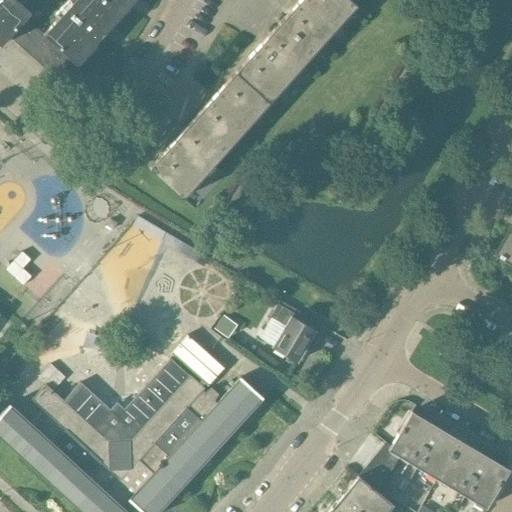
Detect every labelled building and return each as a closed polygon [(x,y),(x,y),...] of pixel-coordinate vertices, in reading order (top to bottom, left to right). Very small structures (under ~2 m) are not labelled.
[(30,13),(15,0),(0,0),(0,45),(1,46),(8,37),(25,19),(30,13)] [(76,64),(120,15),(103,0),(74,0),(43,35),(44,35),(53,43),(62,52),(72,60),(76,64)] [(103,0),(120,15),(133,0),(103,0)] [(313,54),(356,5),(350,0),(299,0),(279,23),(313,54)] [(17,46),(34,27),(25,19),(8,37),(17,46)] [(269,102),(313,54),(279,23),(235,72),(269,102)] [(27,54),(44,35),(43,35),(34,27),(17,46),(27,54)] [(36,62),(53,43),(44,35),(27,54),(36,62)] [(45,71),(62,52),(53,43),(36,62),(45,71)] [(55,79),(72,60),(62,52),(45,71),(55,79)] [(226,150),(269,102),(235,72),(192,120),(226,150)] [(183,199),(226,150),(192,120),(149,168),(183,199)] [(112,229),(116,223),(110,219),(106,226),(112,229)] [(511,260),(511,229),(498,253),(511,260)] [(22,285),(30,276),(22,268),(30,259),(21,251),(4,269),(22,285)] [(297,362),(315,330),(292,316),(293,313),(277,303),(269,316),(285,326),(272,347),(297,362)] [(8,404),(0,413),(0,437),(81,511),(125,511),(121,508),(128,500),(141,511),(156,511),(258,401),(261,396),(240,377),(216,403),(213,400),(218,393),(211,387),(205,392),(202,389),(204,387),(207,390),(224,371),(187,338),(171,357),(200,383),(198,385),(188,375),(169,359),(166,363),(130,402),(122,410),(111,411),(109,410),(103,404),(98,399),(88,391),(79,382),(63,401),(45,385),(31,399),(47,414),(34,428),(8,404)] [(436,479),(459,440),(411,411),(391,446),(388,450),(398,456),(436,479)] [(484,507),(508,469),(459,440),(436,479),(484,507)] [(377,493),(398,456),(388,450),(391,446),(385,442),(357,476),(377,493)] [(385,511),(392,505),(377,493),(357,476),(326,511),(385,511)] [(409,498),(394,489),(388,498),(404,507),(409,498)]
